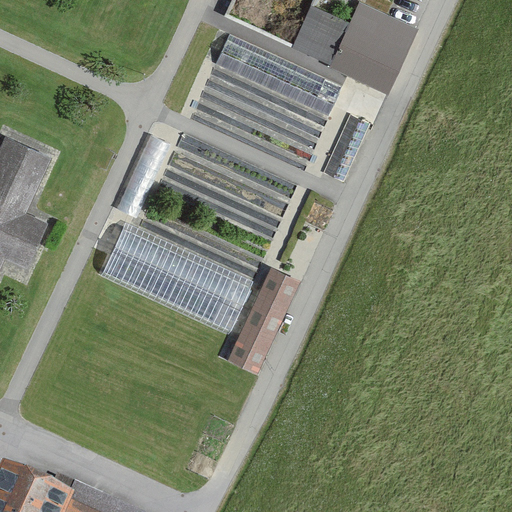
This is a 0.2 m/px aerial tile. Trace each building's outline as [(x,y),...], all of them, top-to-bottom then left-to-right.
[(390,96),(417,27),(360,5),(353,23),(313,8),(296,51),(335,66),(332,73),(390,96)] [(54,225),(32,214),(55,163),(5,140),(0,150),(0,276),(1,275),(26,286),(54,225)] [(343,178),(355,156),(338,147),(326,169),(343,178)] [(254,286),(125,227),(103,275),(232,334),(254,286)] [(258,374),(299,281),(272,269),(230,362),(258,374)] [(132,511),(57,478),(51,490),(6,470),(0,484),(0,511),(132,511)]
